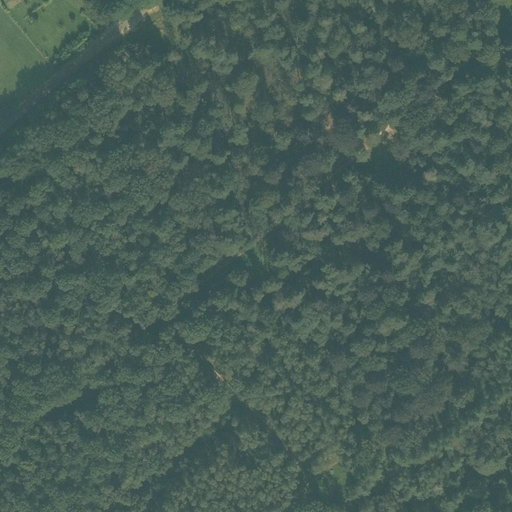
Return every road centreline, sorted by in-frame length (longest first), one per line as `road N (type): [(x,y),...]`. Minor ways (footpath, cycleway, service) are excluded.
road 1 (track): [(141,328),(511,27)]
road 2 (track): [(279,511),(302,491),(308,470),(159,313)]
road 3 (track): [(141,328),(0,173)]
road 4 (unclassified): [(0,126),(150,0)]
road 5 (track): [(0,450),(141,328)]
